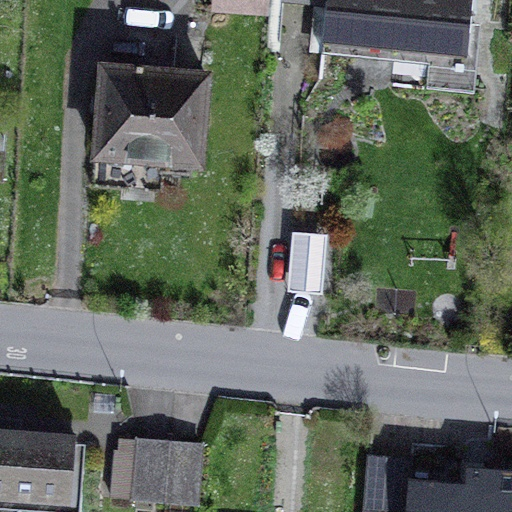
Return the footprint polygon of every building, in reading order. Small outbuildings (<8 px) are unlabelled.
[(269,0),(213,0),(212,9),(268,13),(269,0)] [(328,0),(327,6),(323,49),(429,60),(426,90),(463,94),(472,0),(328,0)] [(199,165),(207,78),(103,69),(93,187),(162,193),(164,174),(191,176),(192,164),(199,165)] [(289,292),(321,295),(326,236),(294,234),(289,292)] [(0,497),(70,503),(75,436),(0,430),(0,497)] [(118,452),(138,454),(139,441),(119,439),(118,452)] [(115,452),(111,497),(165,502),(170,444),(139,441),(138,454),(118,452),(115,452)] [(165,502),(196,505),(201,446),(170,444),(165,502)] [(364,511),(407,511),(410,480),(411,480),(412,466),(369,463),(364,511)] [(511,511),(511,472),(462,469),(461,484),(411,480),(410,480),(407,511),(511,511)]
